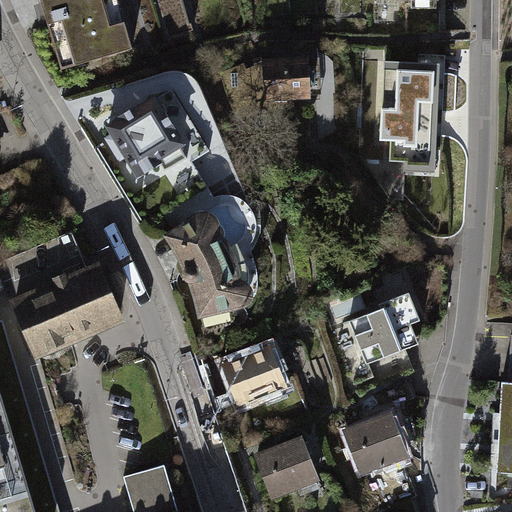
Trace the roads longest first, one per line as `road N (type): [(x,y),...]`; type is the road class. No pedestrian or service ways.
road 1 (tertiary): [(220,511),(129,262),(0,32)]
road 2 (residential): [(481,0),(472,269),(443,426),(450,511)]
